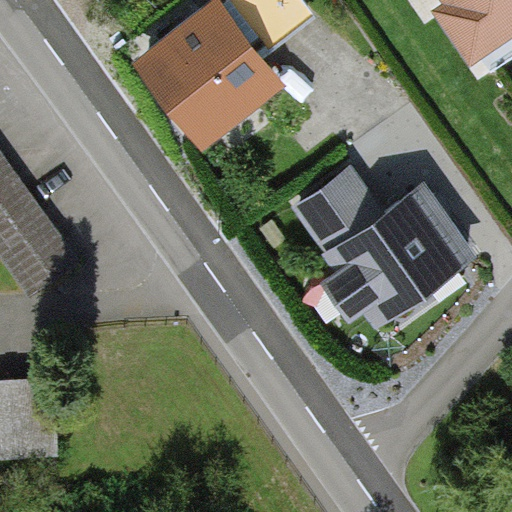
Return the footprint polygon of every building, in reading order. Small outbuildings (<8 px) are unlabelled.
[(309,6),(304,0),(233,0),(265,40),(309,6)] [(511,22),(511,0),(461,0),(447,10),(474,49),(511,22)] [(217,7),(149,60),(205,132),(273,79),(217,7)] [(498,70),(511,59),(511,33),(486,53),(498,70)] [(82,258),(0,142),(0,245),(34,292),(82,258)] [(350,168),(299,203),(376,313),(466,251),(422,188),(383,216),(350,168)] [(65,373),(0,374),(0,457),(67,456),(65,373)]
